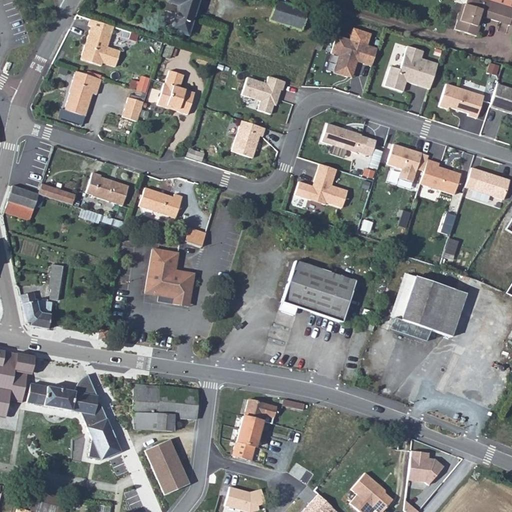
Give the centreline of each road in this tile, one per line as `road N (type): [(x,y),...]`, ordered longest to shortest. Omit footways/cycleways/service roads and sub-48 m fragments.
road 1 (residential): [(14,124),(256,190),(280,176),(302,110),(313,100),(330,98),(511,157)]
road 2 (tertiary): [(210,373),(331,396),(511,464)]
road 3 (tertiary): [(12,341),(210,373)]
road 4 (unknown): [(322,0),(492,56)]
road 5 (unclassified): [(210,373),(196,487),(181,511)]
road 6 (residential): [(14,124),(72,0)]
